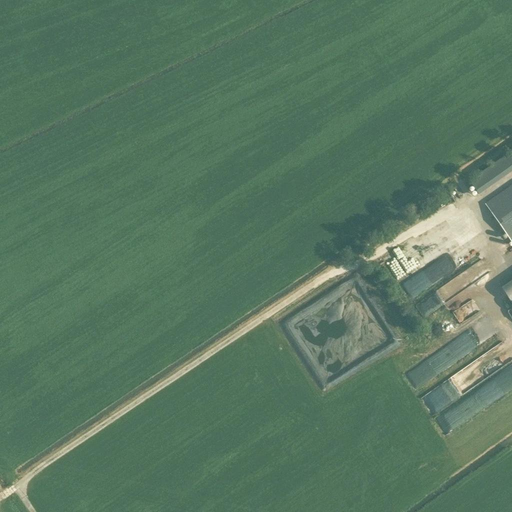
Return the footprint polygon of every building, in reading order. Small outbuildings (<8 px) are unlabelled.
[(500,180),(511,171),(511,152),(473,179),(481,192),(491,186),(494,190),(503,185),(500,180)] [(511,184),(484,204),(511,243),(511,184)] [(485,262),(444,285),(450,296),(491,273),(485,262)] [(511,288),(499,296),(511,318),(511,288)] [(446,366),(502,331),(493,316),(436,352),(446,366)] [(423,361),(404,373),(414,389),(434,377),(423,361)] [(511,366),(497,373),(505,390),(511,386),(511,366)]
